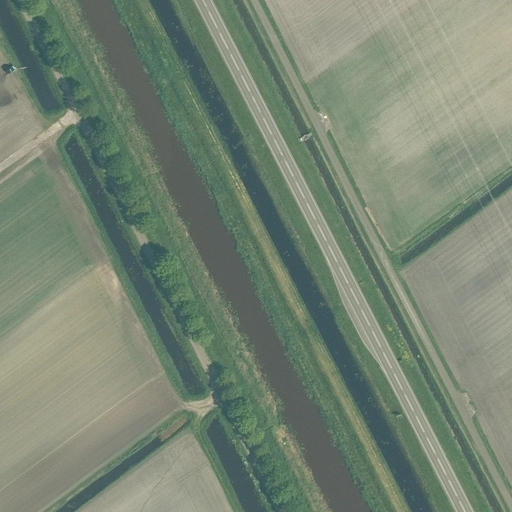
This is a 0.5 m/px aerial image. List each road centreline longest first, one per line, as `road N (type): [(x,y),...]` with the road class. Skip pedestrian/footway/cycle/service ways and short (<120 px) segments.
road 1 (trunk): [(466,511),(199,0)]
road 2 (unclassified): [(511,511),(249,0)]
road 3 (unclassified): [(281,511),(19,0)]
